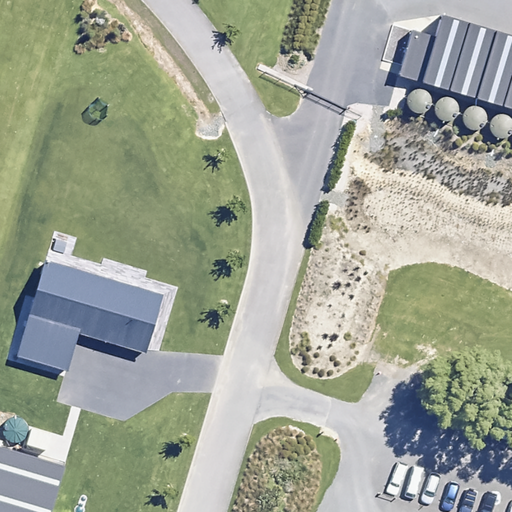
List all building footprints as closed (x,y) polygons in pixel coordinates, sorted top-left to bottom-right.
[(511,38),(440,18),(434,40),(410,33),(396,78),(511,112),(511,38)] [(420,90),(416,90),(412,91),(408,93),(405,96),(404,100),(403,104),(405,108),(407,112),(411,114),(415,115),(419,115),(423,113),(427,110),(428,107),(429,103),(428,99),(426,95),(423,92),(420,90)] [(447,99),(443,98),(439,99),(436,101),(433,104),(431,108),(431,113),(432,117),(435,120),(438,123),(443,124),(447,124),(451,122),(454,119),(456,115),(457,111),(456,107),(454,104),(451,101),(447,99)] [(475,108),(471,108),(467,108),(463,110),(460,113),(459,118),(458,122),(460,126),(462,130),(466,132),(470,133),(474,133),(478,131),(482,128),(483,124),(484,120),(483,116),(481,113),(479,110),(475,108)] [(502,116),(498,116),(494,116),(490,119),(488,122),(486,126),(486,130),(487,134),(489,138),(493,140),(497,141),(502,141),(506,139),(509,136),(511,133),(511,128),(511,124),(509,121),(506,118),(502,116)] [(46,260),(17,356),(68,372),(79,334),(146,354),(164,294),(46,260)] [(4,440),(8,443),(12,444),(16,443),(20,442),(23,439),(25,435),(26,431),(25,427),(23,423),(20,420),(17,419),(12,418),(8,419),(5,421),(2,424),(0,428),(0,433),(1,437),(4,440)] [(49,511),(63,468),(0,449),(0,511),(49,511)]
